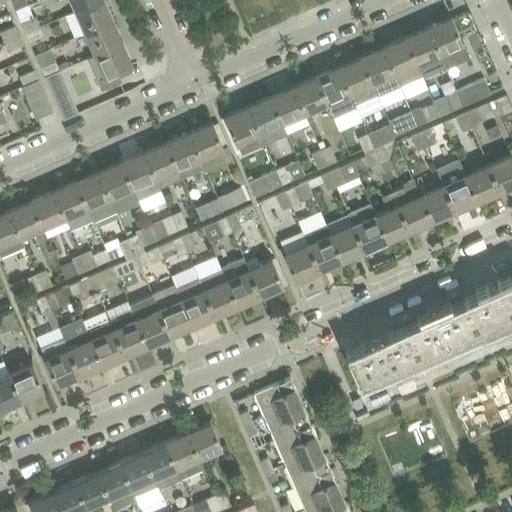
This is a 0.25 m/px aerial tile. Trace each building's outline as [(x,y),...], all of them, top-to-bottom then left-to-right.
[(96,0),(71,0),(76,9),(96,0)] [(113,19),(105,0),(96,0),(76,9),(85,31),(113,19)] [(40,25),(35,14),(21,21),(25,32),(40,25)] [(469,55),(451,16),(428,26),(445,65),(445,66),(469,55)] [(123,41),(113,19),(85,31),(95,53),(123,41)] [(18,34),(14,24),(0,30),(0,31),(4,40),(18,34)] [(44,33),(40,25),(25,32),(29,40),(44,33)] [(428,26),(405,36),(417,63),(423,75),(445,65),(428,26)] [(22,43),(18,34),(4,40),(8,49),(22,43)] [(405,36),(383,45),(395,72),(417,63),(405,36)] [(95,53),(87,56),(97,78),(101,88),(121,79),(117,70),(133,63),(123,41),(95,53)] [(383,45),(360,55),(377,94),(400,84),(395,72),(383,45)] [(338,65),(350,92),(355,104),(377,94),(360,55),(338,65)] [(59,68),(55,58),(40,65),(44,74),(59,68)] [(350,92),(338,65),(315,75),(327,102),(333,116),(356,106),(355,104),(350,92)] [(33,68),(20,74),(24,83),(37,77),(33,68)] [(63,77),(59,68),(44,74),(49,83),(63,77)] [(327,102),(315,75),(293,85),(304,112),(327,102)] [(37,115),(52,109),(37,77),(24,83),(23,83),(37,115)] [(484,77),(465,86),(472,100),(490,92),(484,77)] [(304,112),(293,85),(271,94),(282,122),(283,122),(283,121),(304,112)] [(465,86),(456,90),(462,104),(472,100),(465,86)] [(462,104),(456,90),(446,94),(447,96),(453,108),(462,104)] [(282,122),(271,94),(248,104),(265,142),(287,132),(283,122),(282,122)] [(73,98),(59,104),(63,115),(78,109),(73,98)] [(265,142),(248,104),(225,114),(226,116),(240,147),(242,152),(265,142)] [(417,124),(426,120),(420,106),(411,110),(417,124)] [(481,123),(475,108),(466,112),(472,127),(481,123)] [(417,124),(411,110),(389,119),(390,123),(395,133),(417,124)] [(472,127),(466,112),(456,116),(462,131),(472,127)] [(211,121),(189,130),(200,157),(223,147),(211,121)] [(390,123),(368,132),(374,147),(383,143),(394,138),(395,133),(390,123)] [(430,127),(421,131),(427,146),(436,142),(430,127)] [(200,157),(189,130),(166,140),(177,167),(182,177),(205,167),(200,157)] [(427,146),(421,131),(411,135),(418,150),(427,146)] [(374,147),(368,132),(358,137),(364,151),(374,147)] [(155,176),(177,167),(166,140),(144,150),(155,176)] [(383,143),(374,147),(380,162),(389,158),(383,143)] [(330,145),(321,149),(327,163),(336,159),(330,145)] [(374,147),(364,151),(370,166),(380,162),(374,147)] [(327,163),(321,149),(311,153),(317,167),(327,163)] [(155,176),(144,150),(121,160),(137,197),(160,187),(155,176)] [(511,155),(511,153),(493,161),(488,163),(500,190),(511,184),(511,155)] [(137,197),(121,160),(99,170),(116,209),(116,211),(139,201),(137,197)] [(353,161),(330,171),(337,186),(346,181),(345,179),(358,173),(353,161)] [(500,190),(488,163),(466,173),(477,199),(500,190)] [(285,165),(276,169),(282,183),(291,179),(285,165)] [(251,176),(247,177),(255,195),(282,183),(276,169),(252,179),(251,176)] [(76,179),(88,206),(93,219),(116,209),(110,196),(99,170),(76,179)] [(337,186),(330,171),(321,175),(327,190),(337,186)] [(477,199),(466,173),(443,183),(455,209),(477,199)] [(88,206),(76,179),(53,189),(65,216),(88,206)] [(455,209),(443,183),(420,193),(432,219),(455,209)] [(240,184),(217,195),(224,209),(247,199),(240,184)] [(392,189),(410,229),(432,219),(420,193),(409,198),(404,185),(392,189)] [(301,201),(295,186),(285,190),(292,205),(301,201)] [(65,216),(53,189),(31,199),(42,226),(65,216)] [(410,229),(392,189),(382,194),(388,207),(375,212),(387,239),(410,229)] [(292,205),(285,190),(276,194),(282,210),(292,205)] [(224,209),(217,195),(207,199),(214,214),(224,209)] [(42,226),(31,199),(9,209),(20,235),(42,226)] [(387,239),(375,212),(371,202),(349,212),(353,222),(365,249),(387,239)] [(20,235),(9,209),(0,212),(0,251),(1,255),(24,245),(20,235)] [(181,210),(172,214),(178,229),(187,225),(181,210)] [(227,216),(233,231),(242,227),(236,212),(227,216)] [(172,214),(162,218),(168,233),(178,229),(172,214)] [(233,231),(227,216),(217,221),(223,235),(233,231)] [(308,242),(320,268),(342,259),(331,232),(326,222),(304,232),(308,242)] [(342,259),(365,249),(353,222),(331,232),(342,259)] [(134,252),(144,248),(137,233),(128,237),(134,252)] [(190,233),(181,236),(187,251),(197,247),(190,233)] [(187,251),(181,236),(172,240),(178,255),(187,251)] [(134,252),(128,237),(119,241),(125,256),(134,252)] [(320,268),(308,242),(285,252),(297,278),(320,268)] [(151,262),(144,248),(134,252),(141,266),(151,262)] [(91,250),(81,254),(87,268),(96,264),(91,250)] [(134,252),(125,256),(132,270),(141,266),(134,252)] [(87,268),(81,254),(72,258),(77,272),(87,268)] [(259,294),(283,284),(271,258),(248,268),(259,294)] [(228,266),(222,269),(237,304),(259,294),(248,268),(245,259),(239,262),(236,259),(228,263),(228,266)] [(215,314),(237,304),(220,265),(198,275),(215,314)] [(113,266),(100,272),(91,276),(97,291),(120,280),(118,276),(113,266)] [(46,270),(36,274),(42,287),(52,283),(46,270)] [(42,287),(36,274),(27,278),(33,291),(42,287)] [(192,324),(215,314),(198,275),(175,284),(192,324)] [(479,332),(511,317),(511,275),(464,297),(479,332)] [(97,291),(91,276),(81,280),(68,286),(74,301),(97,291)] [(192,324),(175,284),(174,283),(152,293),(170,333),(192,324)] [(74,301),(68,286),(55,291),(46,295),(52,310),(74,301)] [(147,343),(170,333),(152,293),(130,303),(132,309),(136,317),(147,343)] [(52,310),(46,295),(36,300),(43,314),(52,310)] [(479,332),(464,297),(440,307),(439,308),(405,323),(420,358),(479,332)] [(147,343),(136,317),(132,309),(109,319),(124,353),(147,343)] [(0,315),(0,332),(2,332),(19,324),(12,310),(0,315)] [(124,353),(109,319),(87,329),(101,363),(124,353)] [(362,388),(363,388),(364,387),(362,383),(420,358),(405,323),(346,349),(346,348),(344,349),(362,388)] [(101,363),(87,329),(64,338),(79,373),(101,363)] [(79,373),(64,338),(42,348),(57,383),(79,373)] [(44,389),(32,363),(10,373),(21,399),(44,389)] [(0,408),(21,399),(10,373),(0,376),(0,408)] [(297,392),(290,376),(254,391),(265,415),(298,400),(295,393),(297,392)] [(302,407),(298,400),(265,415),(275,438),(311,422),(304,406),(302,407)] [(240,412),(244,423),(253,420),(249,409),(240,412)] [(210,420),(187,430),(199,457),(222,446),(210,420)] [(258,431),(253,420),(244,423),(249,434),(258,431)] [(318,438),(311,422),(275,438),(285,462),(319,447),(315,439),(318,438)] [(199,457),(187,430),(164,440),(176,466),(180,476),(203,467),(199,457)] [(176,466),(164,440),(142,449),(154,476),(157,484),(158,486),(180,476),(176,466)] [(322,454),(319,447),(285,462),(295,485),(331,469),(324,453),(322,454)] [(154,476),(142,449),(119,459),(131,486),(134,493),(157,484),(154,476)] [(260,459),(265,470),(274,466),(269,455),(260,459)] [(131,486),(119,459),(97,469),(108,496),(131,486)] [(278,477),(274,466),(265,470),(269,480),(278,477)] [(74,479),(86,506),(108,496),(97,469),(74,479)] [(338,484),(331,469),(295,485),(305,508),(339,493),(336,486),(338,484)] [(71,511),(86,506),(74,479),(51,489),(61,511),(71,511)] [(61,511),(51,489),(29,499),(34,511),(61,511)] [(225,490),(215,495),(221,508),(231,504),(225,490)] [(350,511),(344,499),(342,500),(339,493),(305,508),(306,511),(350,511)] [(212,511),(221,508),(215,495),(206,499),(212,511)] [(280,505),(282,511),(293,511),(289,501),(280,505)]
